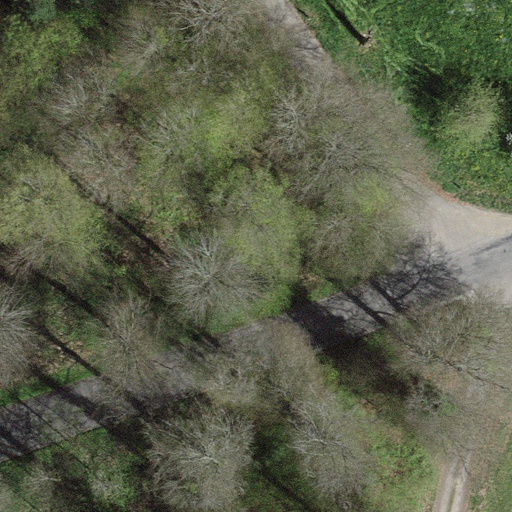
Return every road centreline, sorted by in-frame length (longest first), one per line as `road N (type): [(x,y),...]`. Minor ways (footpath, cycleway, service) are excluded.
road 1 (unclassified): [(0,435),(485,265)]
road 2 (unclassified): [(485,265),(392,184),(267,0)]
road 3 (track): [(439,511),(485,265)]
